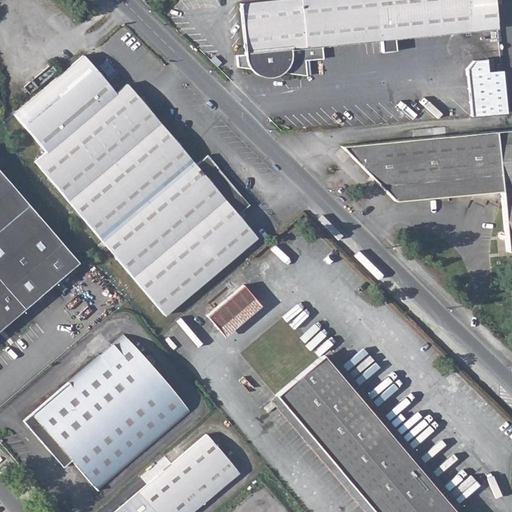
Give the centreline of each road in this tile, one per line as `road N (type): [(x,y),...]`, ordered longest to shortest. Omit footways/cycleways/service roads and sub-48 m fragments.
road 1 (residential): [(511,384),(121,0)]
road 2 (unknown): [(230,107),(458,79)]
